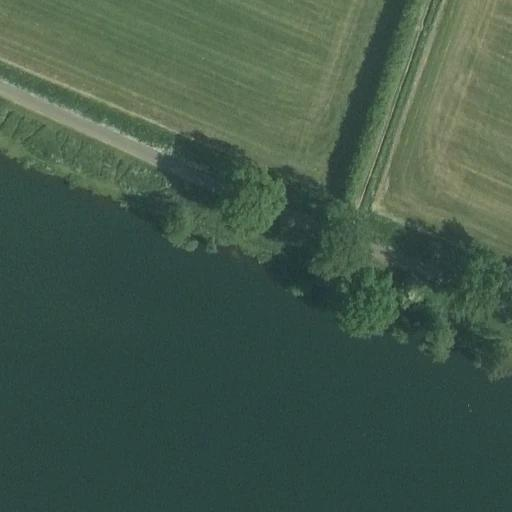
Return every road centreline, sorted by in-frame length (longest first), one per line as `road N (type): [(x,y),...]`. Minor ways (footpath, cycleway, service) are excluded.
road 1 (unclassified): [(511,306),(0,86)]
road 2 (track): [(342,239),(426,0)]
